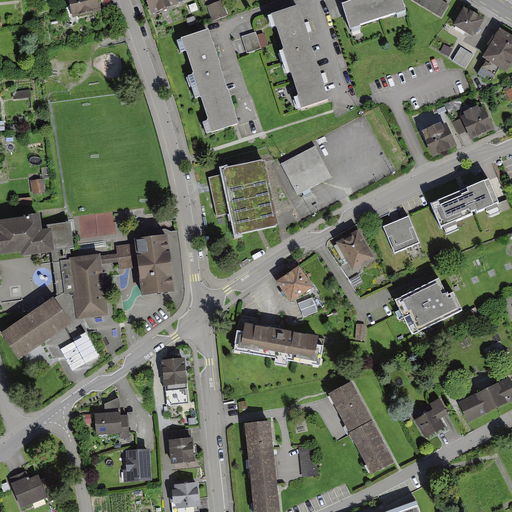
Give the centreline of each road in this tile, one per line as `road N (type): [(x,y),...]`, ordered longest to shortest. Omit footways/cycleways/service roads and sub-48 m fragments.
road 1 (residential): [(511,143),(291,247),(201,314)]
road 2 (residential): [(124,0),(177,162),(201,314)]
road 3 (residential): [(329,511),(511,418)]
road 4 (residential): [(201,314),(221,511)]
road 5 (residential): [(201,314),(86,390),(58,418)]
